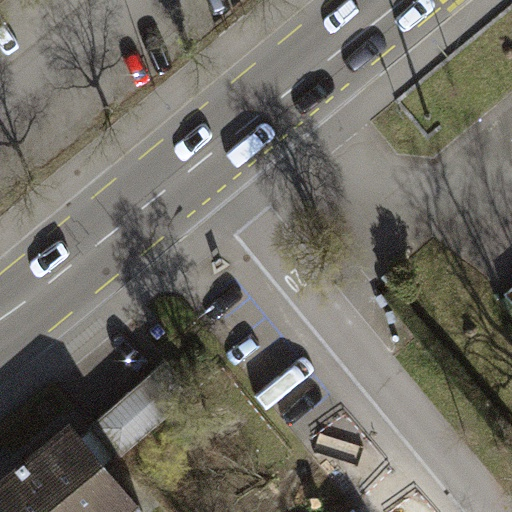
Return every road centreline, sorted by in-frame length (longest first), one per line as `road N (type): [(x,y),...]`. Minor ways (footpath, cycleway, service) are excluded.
road 1 (residential): [(496,511),(202,162)]
road 2 (secondary): [(0,323),(202,162)]
road 3 (secondary): [(202,162),(394,0)]
